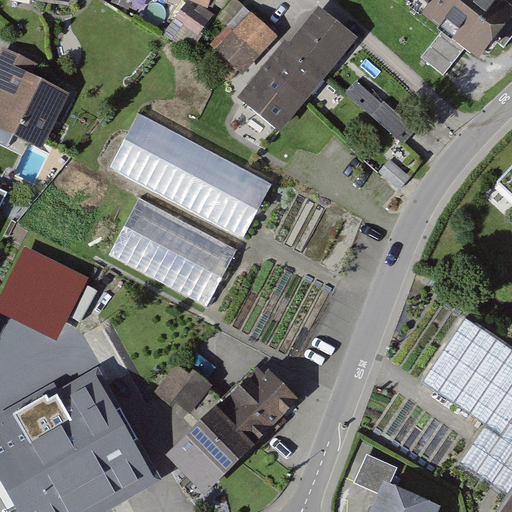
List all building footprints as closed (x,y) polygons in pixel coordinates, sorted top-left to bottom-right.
[(4,0),(66,12),(68,0),(4,0)] [(177,0),(211,14),(216,0),(177,0)] [(511,43),(511,5),(505,0),(409,0),(494,67),(511,43)] [(281,41),(239,1),(219,22),(231,33),(212,53),(243,81),(281,41)] [(362,44),(323,11),(246,102),(284,135),(362,44)] [(210,33),(187,15),(170,36),(193,55),(210,33)] [(45,69),(8,50),(0,65),(0,93),(5,96),(0,107),(0,129),(49,153),(75,100),(39,82),(45,69)] [(400,145),(413,130),(361,84),(348,98),(400,145)] [(245,240),(275,183),(140,114),(110,172),(245,240)] [(511,169),(489,195),(511,216),(511,169)] [(242,255),(144,203),(113,261),(210,313),(242,255)] [(87,282),(26,251),(0,301),(0,311),(57,341),(87,282)] [(511,352),(467,322),(424,386),(485,426),(457,469),(510,504),(511,500),(511,352)] [(179,363),(155,396),(189,420),(213,388),(179,363)] [(269,366),(180,453),(215,489),(304,402),(269,366)] [(0,511),(108,511),(159,483),(97,374),(0,429),(0,511)] [(397,470),(367,457),(355,484),(370,491),(380,495),(372,511),(439,511),(440,511),(388,488),(397,470)]
